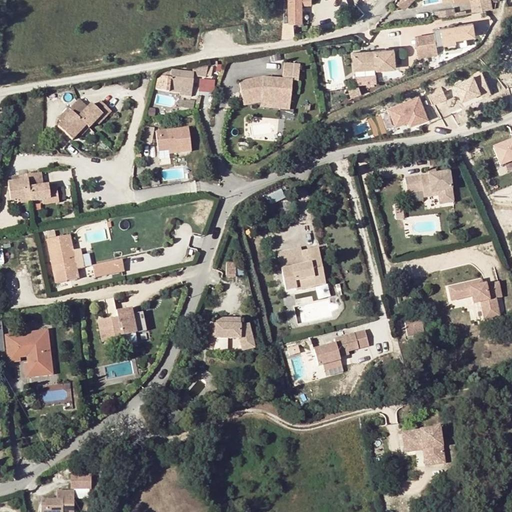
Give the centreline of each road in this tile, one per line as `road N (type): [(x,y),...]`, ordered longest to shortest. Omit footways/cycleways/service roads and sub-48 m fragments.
road 1 (residential): [(0,92),(354,30),(381,0)]
road 2 (residential): [(0,487),(150,394),(215,223),(234,197)]
road 3 (residential): [(234,197),(322,156),(511,120)]
